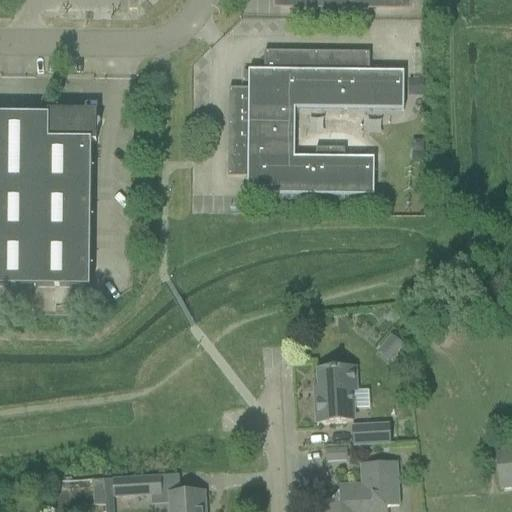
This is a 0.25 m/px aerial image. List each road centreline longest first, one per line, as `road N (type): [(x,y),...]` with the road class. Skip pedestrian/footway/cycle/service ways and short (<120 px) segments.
road 1 (unclassified): [(0,42),(155,44),(179,33),(203,0)]
road 2 (residential): [(272,358),(279,511)]
